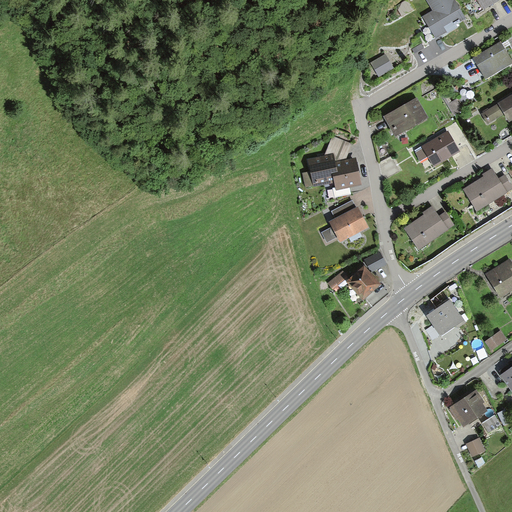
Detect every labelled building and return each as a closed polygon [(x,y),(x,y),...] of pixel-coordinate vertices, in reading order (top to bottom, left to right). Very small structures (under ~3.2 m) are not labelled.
[(453,24),(462,19),(450,0),(429,0),(436,10),(423,18),(433,35),(442,29),(445,33),(455,28),(453,24)] [(476,13),(496,0),(475,0),(470,4),(476,13)] [(483,79),(511,63),(500,43),(472,59),(483,79)] [(393,69),(385,55),(372,62),(380,76),(393,69)] [(511,96),(483,114),(488,121),(503,111),(507,118),(511,114),(511,96)] [(388,115),(398,133),(424,120),(414,101),(388,115)] [(455,150),(445,133),(415,151),(421,161),(429,156),(433,163),(455,150)] [(335,187),(357,182),(352,160),(343,162),(350,145),(333,139),(325,157),(306,161),(311,184),(333,179),(335,187)] [(490,172),(465,188),(477,206),(509,186),(503,177),(496,182),(490,172)] [(333,226),(321,233),(326,241),(336,236),(338,240),(363,226),(350,202),(333,212),(336,218),(330,221),(333,226)] [(431,210),(406,227),(418,245),(451,224),(444,214),(437,219),(431,210)] [(371,269),(381,263),(376,255),(366,261),(371,269)] [(511,260),(511,258),(485,274),(501,298),(511,291),(511,260)] [(350,279),(361,293),(374,283),(363,269),(350,279)] [(457,325),(459,328),(466,322),(450,299),(426,315),(433,325),(440,335),(441,336),(457,325)] [(440,335),(433,325),(426,330),(433,340),(440,335)] [(491,350),(507,339),(501,330),(485,342),(491,350)] [(511,367),(501,375),(511,390),(511,367)] [(451,408),(449,409),(456,420),(457,419),(463,428),(488,411),(483,403),(485,402),(476,389),(450,406),(451,408)] [(511,420),(506,409),(497,413),(504,426),(511,421),(511,420)] [(495,414),(482,423),(488,432),(501,424),(495,414)] [(480,437),(466,444),(472,457),(486,450),(480,437)] [(475,461),(478,468),(485,462),(482,457),(475,461)]
